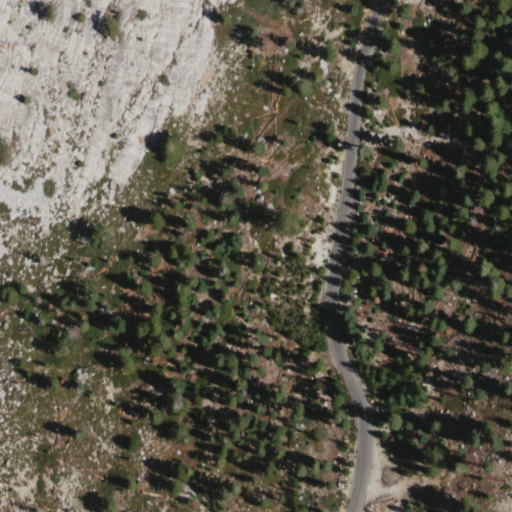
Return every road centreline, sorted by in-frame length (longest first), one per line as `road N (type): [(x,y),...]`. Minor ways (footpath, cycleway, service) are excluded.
road 1 (tertiary): [(337,274),(385,0)]
road 2 (tertiary): [(355,511),(366,477),(367,398),(340,323),(337,274)]
